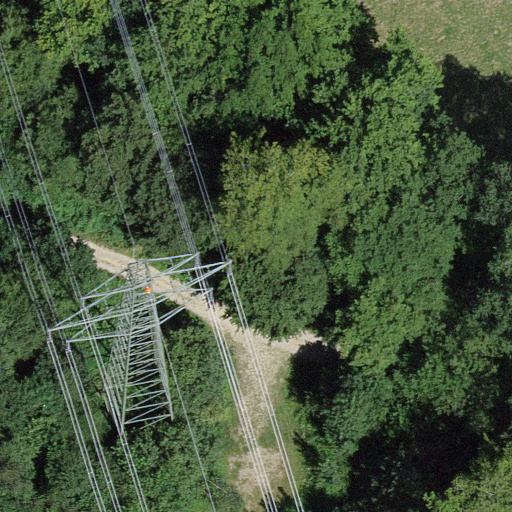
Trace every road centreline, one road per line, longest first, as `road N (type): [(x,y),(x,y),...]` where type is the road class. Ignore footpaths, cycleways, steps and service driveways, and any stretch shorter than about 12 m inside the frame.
road 1 (track): [(0,222),(58,237),(390,379),(511,461)]
road 2 (track): [(266,323),(254,472),(226,511)]
